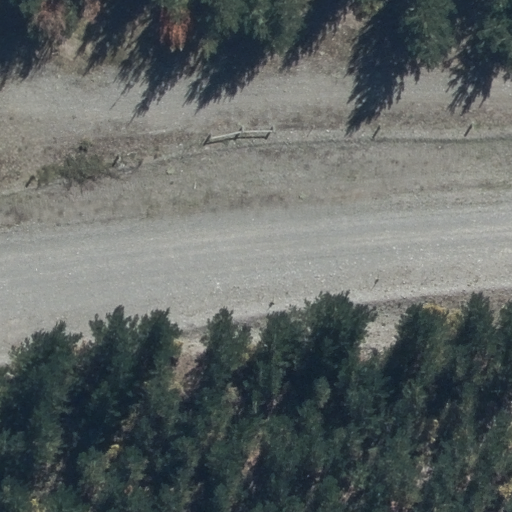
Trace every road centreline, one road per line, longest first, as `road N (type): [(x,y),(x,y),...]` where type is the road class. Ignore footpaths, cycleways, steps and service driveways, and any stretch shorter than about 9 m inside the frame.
road 1 (track): [(0,137),(240,80),(511,77)]
road 2 (unclassified): [(0,296),(116,277),(511,246)]
